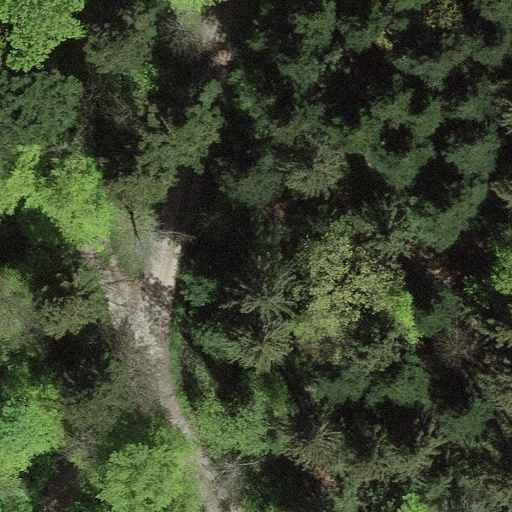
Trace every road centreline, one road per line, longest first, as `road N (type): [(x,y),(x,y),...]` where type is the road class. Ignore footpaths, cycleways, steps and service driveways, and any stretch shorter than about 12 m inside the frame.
road 1 (track): [(211,0),(205,97),(135,346)]
road 2 (track): [(0,90),(35,120),(107,225),(135,346)]
road 3 (track): [(236,511),(135,346)]
road 4 (track): [(135,346),(37,511)]
